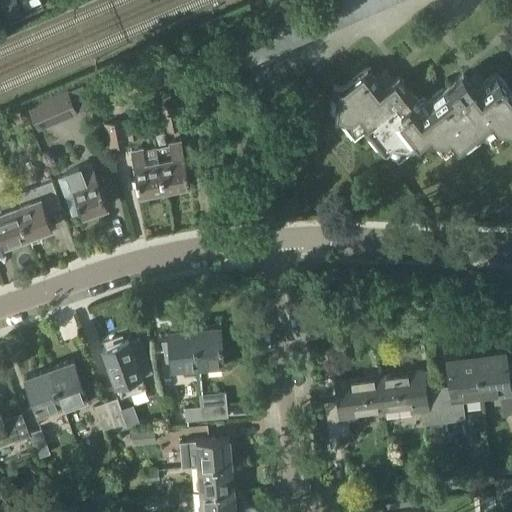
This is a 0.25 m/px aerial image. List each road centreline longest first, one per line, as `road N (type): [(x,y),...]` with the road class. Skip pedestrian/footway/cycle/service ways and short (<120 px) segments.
road 1 (tertiary): [(0,307),(137,264),(264,242)]
road 2 (residential): [(296,511),(264,242)]
road 3 (tertiary): [(264,242),(335,236),(511,252)]
road 4 (unknown): [(312,50),(429,0)]
